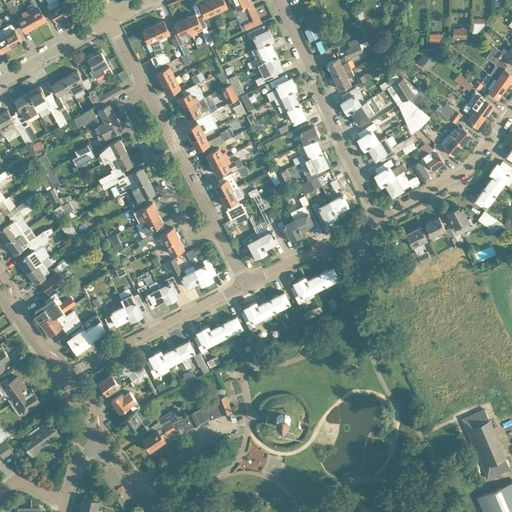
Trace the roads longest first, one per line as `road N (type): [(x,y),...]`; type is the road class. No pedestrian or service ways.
road 1 (residential): [(376,216),(277,0)]
road 2 (residential): [(60,379),(245,283)]
road 3 (residential): [(214,225),(189,228),(126,102),(144,89)]
road 4 (residential): [(376,216),(470,166),(511,110)]
road 5 (residential): [(214,225),(144,89)]
road 6 (residential): [(245,283),(376,216)]
road 7 (unclassified): [(129,484),(247,420)]
road 8 (unclassified): [(0,81),(109,20)]
